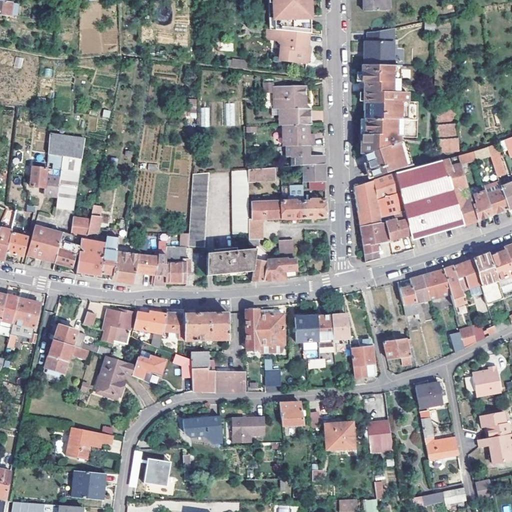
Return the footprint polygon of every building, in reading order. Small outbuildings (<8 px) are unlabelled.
[(0,0),(0,14),(8,16),(19,17),(20,4),(2,1),(1,0),(0,0)] [(274,30),(307,33),(308,33),(308,29),(305,29),(306,19),(309,19),(310,0),(276,0),(276,4),(274,30)] [(363,0),(363,10),(389,10),(388,0),(363,0)] [(271,3),(268,30),(274,30),(276,4),(271,3)] [(434,22),(426,22),(426,32),(434,32),(434,22)] [(268,30),(265,29),(264,40),(273,40),(274,30),(268,30)] [(365,53),(365,65),(393,65),(393,29),(375,32),(368,33),(368,41),(365,41),(365,53)] [(305,47),(307,33),(274,30),(273,40),(278,41),(276,61),(304,63),(307,61),(307,54),(305,51),(305,49),(305,47)] [(364,132),(361,133),(361,138),(361,148),(363,154),(365,159),(366,163),(372,178),(409,167),(401,143),(398,143),(397,138),(417,136),(417,102),(407,102),(407,93),(397,92),(397,66),(393,65),(365,65),(361,65),(361,70),(360,81),(363,82),(363,86),(363,92),(362,102),(365,102),(369,102),(369,116),(364,118),(364,132)] [(271,96),(271,88),(271,84),(261,84),(262,96),(271,96)] [(303,88),(271,88),(271,96),(272,109),(278,109),(278,117),(278,126),(282,126),(306,125),(308,125),(308,109),(301,109),(301,104),(304,104),(303,88)] [(196,110),(196,99),(188,99),(188,110),(196,110)] [(209,126),(209,107),(201,107),(201,126),(209,126)] [(459,152),(455,107),(435,108),(438,153),(459,152)] [(285,147),(308,146),(312,146),(312,138),(307,138),(307,134),(306,125),(282,126),(283,147),(285,147)] [(65,138),(49,136),(46,155),(63,158),(65,138)] [(86,140),(65,138),(63,158),(63,161),(82,163),(86,140)] [(506,176),(495,145),(487,148),(490,155),(497,178),(506,176)] [(290,167),(302,166),(324,164),(324,156),(309,157),(308,154),(308,146),(285,147),(286,160),(289,160),(290,167)] [(487,148),(473,152),(475,160),(490,155),(487,148)] [(461,165),(465,163),(475,160),(473,152),(458,156),(461,165)] [(443,161),(462,226),(474,222),(477,221),(472,205),(464,175),(461,165),(458,156),(443,161)] [(56,209),(74,212),(82,163),(63,161),(60,178),(58,199),(56,209)] [(462,226),(443,161),(395,174),(408,236),(409,241),(413,240),(462,226)] [(372,178),(366,163),(362,164),(368,179),(372,178)] [(324,173),(324,164),(302,166),(302,183),(310,183),(324,182),(324,173)] [(45,189),(44,193),(47,194),(47,198),(58,199),(60,178),(46,177),(47,170),(33,168),(31,187),(45,189)] [(278,181),(277,169),(247,170),(248,183),(278,181)] [(248,220),(248,183),(247,170),(231,171),(233,235),(249,233),(248,220)] [(208,172),(192,173),(188,236),(187,248),(199,248),(205,248),(208,172)] [(365,263),(379,260),(375,244),(385,242),(408,236),(395,174),(353,188),(354,194),(365,263)] [(486,196),(501,190),(500,188),(498,182),(484,187),(486,196)] [(501,190),(507,210),(511,208),(511,183),(500,188),(501,190)] [(492,216),(486,196),(484,187),(483,185),(479,186),(481,192),(473,195),(475,203),(472,205),(477,221),(489,217),(492,216)] [(282,218),(303,217),(302,203),(302,197),(303,190),(303,186),(290,187),(290,200),(287,200),(287,202),(281,202),(282,218)] [(501,190),(486,196),(492,216),(500,213),(507,210),(501,190)] [(310,202),(302,203),(303,217),(314,216),(325,216),(325,200),(317,200),(317,198),(313,198),(313,201),(310,201),(310,202)] [(262,219),(282,218),(281,202),(251,204),(251,220),(248,220),(249,233),(249,240),(263,239),(262,219)] [(94,207),(92,216),(100,218),(102,208),(94,207)] [(6,209),(1,222),(9,224),(14,212),(6,209)] [(17,212),(12,231),(11,234),(16,236),(21,212),(17,212)] [(81,238),(87,237),(92,216),(79,214),(78,219),(74,219),(71,235),(81,238)] [(92,216),(87,237),(98,234),(100,218),(92,216)] [(126,239),(129,221),(121,220),(119,238),(126,239)] [(36,226),(28,251),(39,254),(38,256),(44,258),(45,256),(56,259),(63,234),(36,226)] [(12,231),(0,228),(0,260),(5,261),(6,253),(11,234),(12,231)] [(6,253),(23,257),(30,235),(24,233),(23,237),(16,236),(11,234),(6,253)] [(81,240),(63,234),(56,259),(54,264),(72,269),(76,257),(77,257),(78,257),(81,242),(81,240)] [(188,236),(166,234),(166,242),(166,247),(187,248),(188,236)] [(78,257),(75,276),(80,277),(100,279),(100,274),(107,238),(107,236),(103,236),(102,244),(81,242),(78,257)] [(112,276),(116,253),(118,244),(118,239),(107,238),(100,274),(110,275),(112,276)] [(279,241),(279,255),(291,257),(290,240),(279,241)] [(157,257),(154,275),(153,286),(156,286),(165,287),(165,284),(166,261),(166,247),(166,242),(157,242),(155,257),(157,257)] [(511,244),(507,246),(503,248),(511,273),(511,244)] [(256,248),(253,272),(252,282),(255,282),(264,281),(268,254),(256,246),(256,248)] [(187,248),(166,247),(166,261),(187,261),(187,248)] [(199,271),(206,271),(207,254),(207,248),(205,248),(199,248),(199,271)] [(256,248),(207,254),(206,271),(206,276),(232,274),(253,272),(256,248)] [(500,249),(488,253),(503,299),(511,295),(511,273),(503,248),(500,249)] [(28,251),(27,256),(48,262),(54,264),(56,259),(45,256),(44,258),(38,256),(39,254),(28,251)] [(135,272),(138,256),(116,253),(112,276),(111,281),(115,282),(133,284),(135,272)] [(472,259),(482,288),(487,305),(503,299),(488,253),(475,258),(472,259)] [(284,271),(297,269),(297,263),(297,260),(287,260),(287,259),(277,259),(276,258),(268,254),(264,281),(285,279),(284,271)] [(154,275),(157,257),(155,257),(138,256),(135,272),(151,275),(154,275)] [(463,263),(453,267),(462,296),(482,288),(472,259),(463,263)] [(185,284),(185,275),(185,271),(189,271),(189,261),(187,261),(166,261),(165,284),(185,284)] [(462,296),(453,267),(446,269),(443,270),(449,293),(450,297),(453,307),(465,303),(462,296)] [(449,293),(443,270),(443,269),(433,272),(423,275),(429,299),(449,293)] [(412,287),(416,302),(429,299),(423,275),(410,279),(412,287)] [(412,287),(399,290),(405,318),(408,317),(416,315),(419,315),(416,302),(412,287)] [(1,320),(13,324),(18,299),(6,296),(1,320)] [(453,307),(450,297),(443,299),(446,309),(453,307)] [(13,324),(12,327),(7,346),(14,348),(17,336),(29,339),(29,343),(35,344),(36,336),(32,335),(40,305),(37,304),(18,299),(13,324)] [(123,344),(133,314),(119,310),(119,312),(109,310),(100,339),(111,343),(111,341),(123,344)] [(248,351),(260,351),(260,346),(285,345),(283,310),(272,310),(272,315),(260,315),(260,311),(252,311),(246,311),(248,351)] [(82,324),(91,327),(95,314),(87,311),(82,324)] [(132,329),(158,334),(162,334),(163,330),(166,314),(149,312),(148,315),(136,313),(132,329)] [(178,340),(185,340),(185,315),(166,314),(163,330),(178,332),(178,340)] [(185,340),(229,341),(228,314),(195,314),(185,315),(185,340)] [(332,315),(335,339),(349,338),(346,314),(332,315)] [(332,315),(318,316),(321,340),(321,342),(322,350),(336,349),(335,339),(332,315)] [(321,340),(318,316),(296,318),(298,343),(314,342),(321,342),(321,340)] [(511,324),(510,319),(494,327),(496,333),(511,325),(511,324)] [(481,323),(472,326),(472,328),(477,342),(486,338),(481,323)] [(54,335),(53,339),(72,345),(81,348),(82,342),(84,334),(57,325),(54,335)] [(460,332),(461,334),(465,349),(477,342),(472,328),(460,332)] [(450,337),(454,353),(465,349),(461,334),(450,337)] [(383,343),(387,358),(399,356),(401,361),(410,359),(408,349),(412,348),(410,337),(396,340),(396,337),(393,338),(393,341),(383,343)] [(60,384),(72,345),(53,339),(41,378),(60,384)] [(82,342),(81,348),(96,352),(98,347),(82,342)] [(321,342),(314,342),(316,361),(324,360),(322,350),(321,342)] [(282,352),(285,345),(260,346),(260,351),(260,353),(282,352)] [(364,346),(350,348),(354,379),(375,376),(372,345),(364,346)] [(193,391),(215,392),(245,394),(246,374),(235,374),(216,373),(209,372),(208,352),(191,353),(191,360),(192,379),(193,391)] [(105,355),(92,398),(114,404),(117,405),(122,388),(120,387),(121,382),(124,375),(131,377),(135,366),(105,355)] [(183,379),(192,379),(191,360),(177,355),(174,363),(182,367),(183,379)] [(148,362),(138,358),(135,366),(131,377),(142,381),(144,377),(146,370),(160,374),(164,363),(150,358),(148,362)] [(312,361),(311,368),(328,365),(327,359),(324,360),(316,361),(312,361)] [(280,360),(265,360),(266,387),(281,386),(280,360)] [(495,368),(486,370),(487,375),(472,378),(477,400),(501,394),(495,368)] [(487,375),(486,370),(470,373),(472,378),(487,375)] [(440,382),(415,388),(419,408),(445,403),(440,382)] [(114,404),(92,398),(91,401),(113,408),(114,404)] [(279,404),(282,426),(303,425),(300,403),(279,404)] [(309,410),(311,425),(320,424),(318,410),(309,410)] [(429,411),(420,413),(422,420),(430,418),(429,411)] [(490,439),(510,435),(508,424),(506,424),(503,413),(481,418),(483,429),(485,429),(488,428),(490,439)] [(211,441),(222,441),(220,414),(182,417),(182,426),(187,434),(205,433),(205,436),(211,441)] [(242,417),(233,418),(235,443),(253,442),(252,434),(265,433),(263,415),(246,417),(246,418),(242,418),(242,417)] [(430,459),(459,454),(456,437),(431,442),(430,437),(434,436),(430,418),(422,420),(430,459)] [(370,452),(393,448),(388,420),(367,423),(370,452)] [(325,425),(327,450),(354,448),(352,423),(325,425)] [(101,449),(102,447),(105,435),(102,435),(70,428),(64,456),(79,459),(79,461),(85,462),(85,460),(88,461),(90,452),(87,452),(89,447),(91,447),(101,449)] [(105,435),(111,437),(112,430),(104,428),(102,435),(105,435)] [(488,440),(489,447),(491,454),(493,464),(493,465),(511,461),(511,434),(510,435),(490,439),(488,440)] [(105,435),(102,447),(111,449),(113,437),(111,437),(105,435)] [(488,440),(478,442),(479,449),(484,448),(489,447),(488,440)] [(257,459),(257,446),(248,447),(249,460),(257,459)] [(145,485),(167,488),(170,463),(148,460),(145,485)] [(0,498),(5,500),(10,471),(0,469),(0,498)] [(106,474),(75,471),(72,498),(103,501),(106,474)] [(322,481),(322,473),(313,473),(313,481),(322,481)] [(385,480),(374,481),(376,499),(386,498),(385,480)] [(490,480),(476,483),(479,501),(493,498),(490,480)] [(297,500),(295,488),(277,488),(277,499),(297,500)] [(443,492),(445,504),(466,500),(464,488),(443,492)] [(424,506),(424,508),(445,504),(443,492),(433,494),(422,496),(424,506)] [(422,496),(413,498),(415,508),(424,506),(422,496)] [(340,501),(340,511),(358,510),(357,499),(340,501)] [(377,511),(377,499),(364,499),(363,511),(377,511)] [(43,511),(45,504),(13,502),(11,511),(43,511)]
